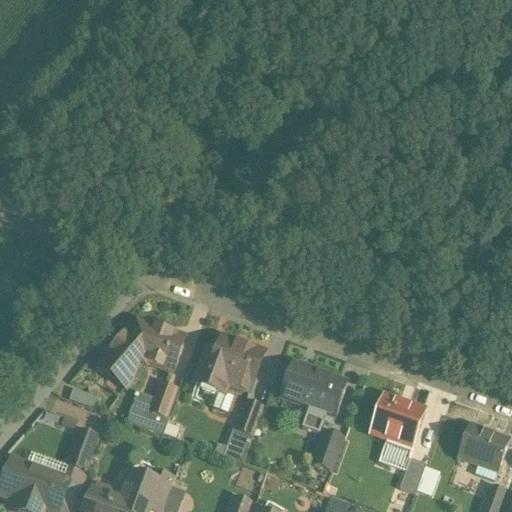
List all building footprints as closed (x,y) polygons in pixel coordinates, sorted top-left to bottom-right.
[(186,341),(138,324),(123,340),(122,339),(110,352),(112,354),(101,367),(102,368),(104,365),(129,387),(131,385),(139,363),(151,367),(151,365),(174,374),(186,341)] [(265,355),(224,340),(218,355),(211,353),(207,355),(196,386),(201,388),(204,394),(214,398),(219,395),(220,394),(225,396),(229,387),(242,392),(244,386),(253,389),(265,355)] [(349,385),(293,365),(281,401),(310,411),(303,431),(320,437),(327,417),(336,420),(349,385)] [(156,405),(137,398),(127,424),(163,437),(169,420),(167,420),(177,393),(162,387),(156,405)] [(427,413),(385,398),(371,436),(414,451),(427,413)] [(263,410),(248,404),(227,461),(244,467),(254,438),(253,437),(263,410)] [(487,432),(471,427),(459,460),(499,475),(511,443),(486,434),(487,432)] [(80,433),(68,467),(70,468),(87,474),(87,473),(99,440),(80,433)] [(344,440),(327,434),(315,468),(332,474),(344,440)] [(46,476),(30,470),(29,466),(17,462),(13,464),(9,475),(5,474),(0,488),(0,497),(18,504),(15,511),(16,511),(60,511),(70,485),(65,483),(46,476)] [(411,462),(400,492),(416,497),(427,467),(411,462)] [(87,474),(70,468),(65,483),(70,485),(60,511),(75,511),(79,502),(89,474),(87,473),(87,474)] [(118,500),(96,491),(95,490),(89,506),(79,502),(75,511),(149,511),(150,511),(159,485),(152,482),(132,475),(131,477),(127,479),(123,488),(125,493),(124,498),(118,500)] [(164,511),(175,483),(155,475),(152,482),(159,485),(150,511),(151,511),(164,511)] [(492,489),(483,511),(500,511),(507,494),(492,489)] [(511,511),(511,497),(508,496),(502,511),(511,511)] [(236,499),(231,511),(251,511),(254,506),(236,499)]
